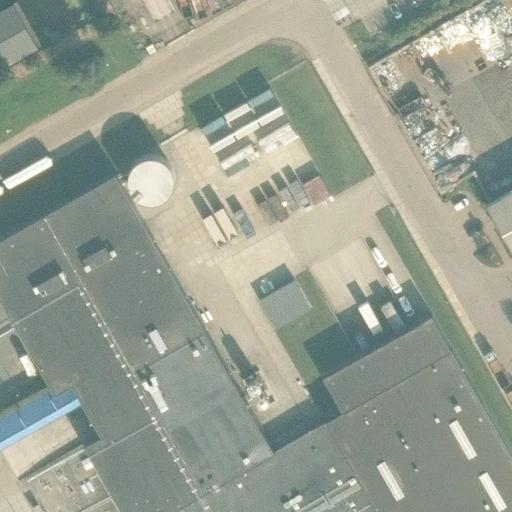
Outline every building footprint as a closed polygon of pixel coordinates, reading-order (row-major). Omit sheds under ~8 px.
[(143,0),(160,38),(195,22),(185,0),(143,0)] [(0,68),(38,47),(13,4),(0,11),(0,68)] [(279,80),(207,115),(228,159),(301,124),(279,80)] [(274,141),(288,167),(321,148),(307,123),(274,141)] [(145,192),(177,183),(168,150),(136,159),(145,192)] [(326,164),(309,174),(323,195),(339,185),(326,164)] [(115,172),(0,237),(0,293),(53,387),(56,391),(59,390),(62,388),(73,381),(84,401),(102,433),(85,443),(124,511),(511,511),(511,453),(452,348),(431,313),(411,325),(358,355),(323,375),(343,410),(327,420),(274,449),(195,311),(115,172)] [(511,189),(487,203),(511,246),(511,189)] [(276,327),(311,307),(294,278),(259,298),(276,327)]
